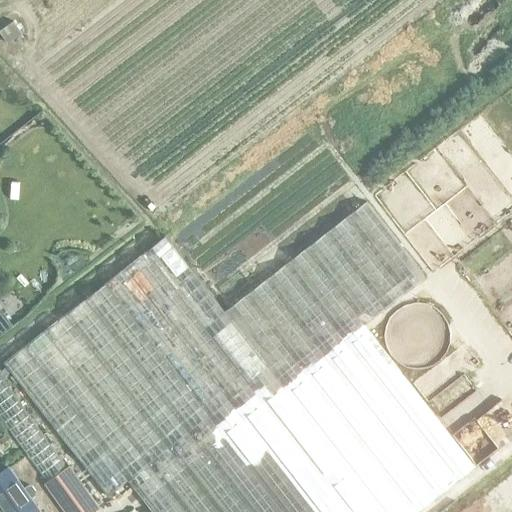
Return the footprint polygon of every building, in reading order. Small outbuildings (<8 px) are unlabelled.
[(152,511),(150,511),(415,511),(475,466),(364,324),(424,277),(364,201),(224,311),(165,235),(4,362),(107,495),(127,479),(152,511)] [(0,310),(0,333),(11,325),(0,310)] [(0,417),(47,481),(66,467),(0,375),(0,417)] [(68,465),(66,467),(47,481),(45,483),(65,511),(93,511),(99,508),(68,465)] [(0,507),(3,511),(32,511),(38,508),(8,467),(0,472),(0,507)]
